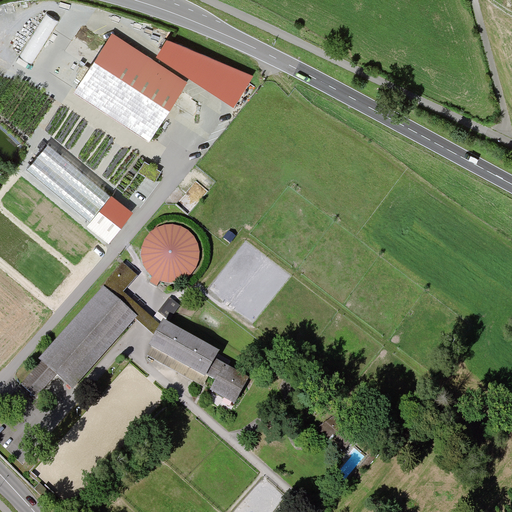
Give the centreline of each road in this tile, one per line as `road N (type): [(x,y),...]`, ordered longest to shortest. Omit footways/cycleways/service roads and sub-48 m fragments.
road 1 (secondary): [(137,0),(290,65),(511,180)]
road 2 (residential): [(0,377),(158,197),(191,143)]
road 3 (track): [(473,0),(510,139)]
